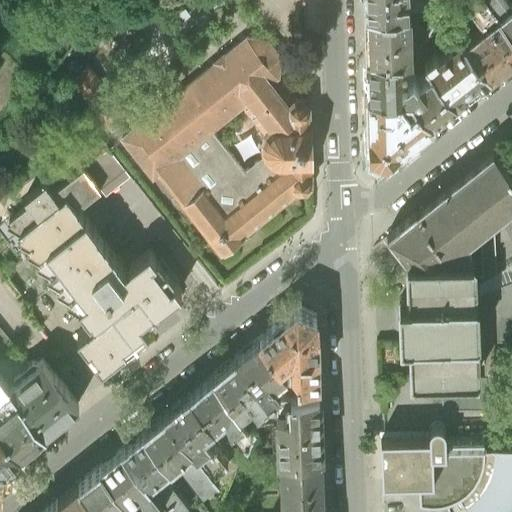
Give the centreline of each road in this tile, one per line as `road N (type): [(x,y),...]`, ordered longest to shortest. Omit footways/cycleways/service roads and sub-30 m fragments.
road 1 (residential): [(343,253),(288,274),(0,509)]
road 2 (residential): [(353,511),(343,253)]
road 3 (residential): [(511,92),(383,196),(340,201)]
road 4 (residential): [(340,201),(333,0)]
